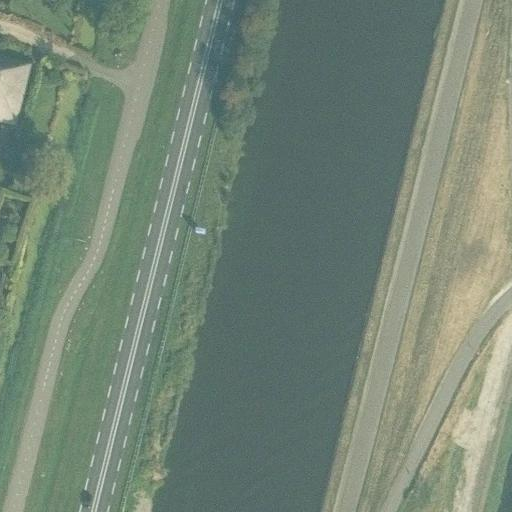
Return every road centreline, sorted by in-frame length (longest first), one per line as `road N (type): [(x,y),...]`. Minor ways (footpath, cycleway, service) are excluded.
road 1 (unclassified): [(12,511),(59,326),(101,238),(160,0)]
road 2 (primary): [(93,511),(219,0)]
road 3 (unclassified): [(348,511),(473,0)]
road 4 (unclassified): [(389,511),(457,370),(511,296)]
road 5 (track): [(476,511),(511,381)]
